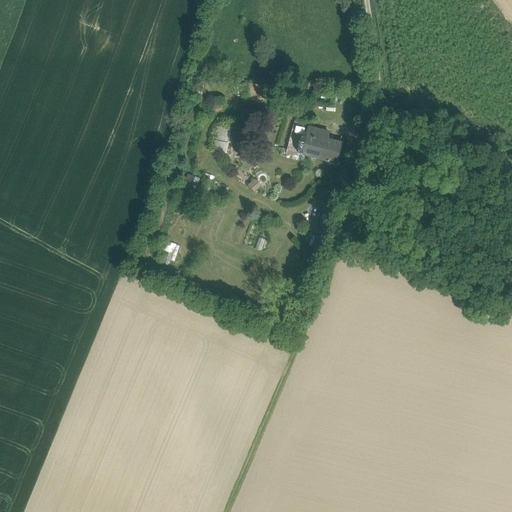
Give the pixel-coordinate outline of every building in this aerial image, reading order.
[(297,131),(305,133),(306,127),(299,125),(297,131)] [(227,153),(232,128),(219,126),(214,151),(227,153)] [(307,134),(302,153),(338,163),(344,141),(329,138),(330,133),(314,129),(312,135),(307,134)] [(180,198),(193,204),(203,180),(189,175),(180,198)] [(260,187),(255,180),(249,185),(255,191),(260,187)] [(346,186),(333,182),(325,208),(339,212),(346,186)] [(308,276),(314,278),(328,241),(317,237),(312,248),(314,252),(311,261),(313,262),(308,276)] [(256,249),(261,250),(265,240),(260,238),(256,249)] [(164,250),(173,254),(176,245),(167,242),(164,250)] [(160,262),(169,265),(173,254),(164,250),(160,262)]
